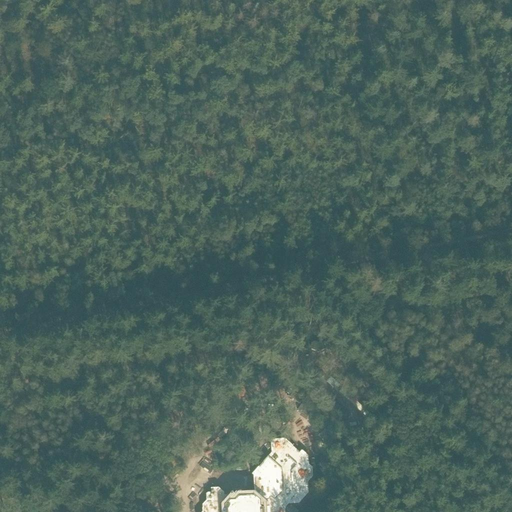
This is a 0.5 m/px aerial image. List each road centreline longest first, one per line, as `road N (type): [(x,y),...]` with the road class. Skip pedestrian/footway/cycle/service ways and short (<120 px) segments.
road 1 (track): [(0,355),(511,245)]
road 2 (unknown): [(341,444),(381,442),(397,429),(396,411),(364,378),(318,364),(295,371),(275,392)]
